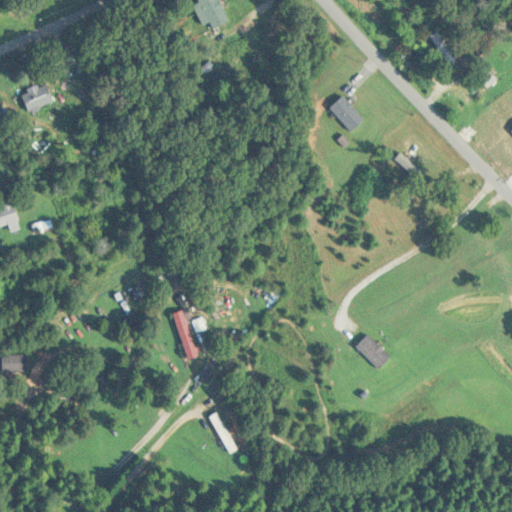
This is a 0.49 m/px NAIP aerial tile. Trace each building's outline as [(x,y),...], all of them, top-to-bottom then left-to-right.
[(195,0),(192,1),(207,31),(227,21),(216,0),(195,0)] [(431,35),(445,66),(452,63),(437,32),(431,35)] [(51,103),(43,84),(18,93),(26,113),(51,103)] [(362,120),(341,96),(328,107),(349,132),(362,120)] [(409,178),(427,165),(415,150),(419,147),(412,138),(391,154),(409,178)] [(18,229),(10,201),(0,203),(0,226),(6,224),(8,232),(18,229)] [(171,313),(186,360),(197,356),(183,310),(171,313)] [(389,357),(366,334),(354,346),(377,369),(389,357)] [(0,372),(25,372),(25,354),(0,354),(0,372)] [(396,414),(407,427),(433,407),(422,393),(396,414)] [(236,449),(215,412),(207,416),(228,453),(236,449)]
